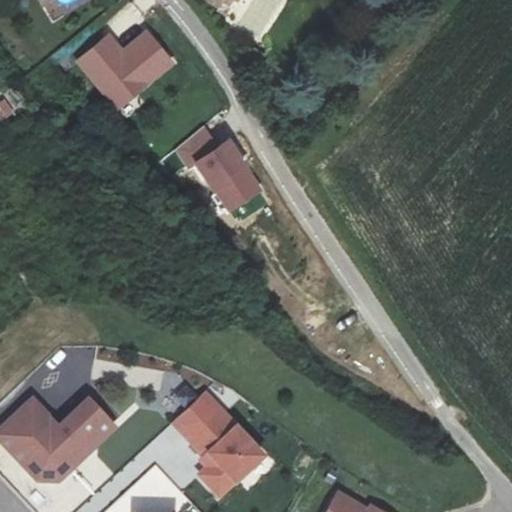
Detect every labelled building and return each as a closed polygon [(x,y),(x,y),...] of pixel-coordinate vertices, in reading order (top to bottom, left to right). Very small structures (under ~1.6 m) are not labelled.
[(110,33),(75,62),(118,113),(177,64),(148,30),(124,50),(110,33)] [(206,126),(173,152),(189,173),(197,167),(230,213),(264,191),(232,140),(220,148),(206,126)] [(132,366),(128,386),(160,391),(163,371),(132,366)] [(210,383),(208,384),(229,406),(230,404),(210,383)] [(208,384),(181,410),(202,432),(200,434),(217,453),(206,464),(224,483),(267,443),(230,404),(229,406),(208,384)] [(42,388),(13,415),(45,450),(37,458),(45,468),(66,469),(99,438),(97,436),(122,414),(98,389),(67,417),(42,388)] [(202,432),(181,410),(179,412),(200,434),(202,432)] [(45,450),(13,415),(4,423),(37,458),(45,450)] [(101,483),(112,474),(94,453),(83,462),(101,483)] [(369,511),(340,494),(328,511),(379,511),(372,508),(369,511)]
